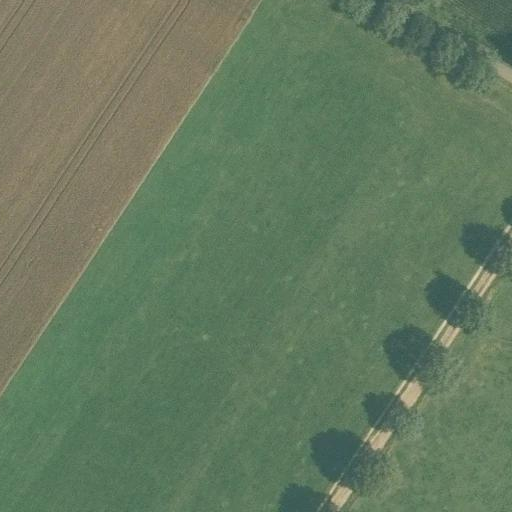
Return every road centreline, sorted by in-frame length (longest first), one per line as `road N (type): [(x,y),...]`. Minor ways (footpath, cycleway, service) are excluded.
road 1 (unclassified): [(324,511),(511,240)]
road 2 (unclassified): [(511,77),(389,0)]
